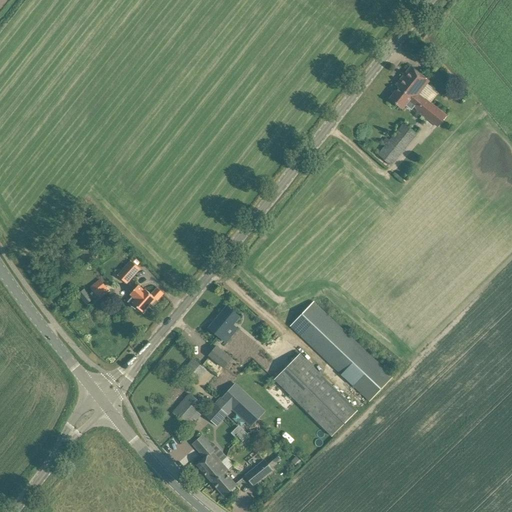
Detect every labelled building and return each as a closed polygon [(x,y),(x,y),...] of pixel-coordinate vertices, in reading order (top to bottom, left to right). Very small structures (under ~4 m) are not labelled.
[(400,87),(390,99),(402,108),(405,105),(412,110),(415,107),(417,109),(416,109),(438,126),(446,116),(430,102),(419,93),(426,84),(429,81),(411,67),(400,81),(401,82),(398,86),(400,87)] [(378,155),(391,165),(417,134),(404,124),(378,155)] [(131,260),(118,275),(127,283),(140,268),(131,260)] [(89,288),(95,296),(105,288),(98,280),(89,288)] [(127,302),(135,309),(136,309),(135,308),(137,307),(143,312),(155,299),(157,300),(164,293),(157,287),(151,294),(145,289),(144,290),(138,285),(130,294),(133,296),(127,302)] [(78,294),(87,304),(93,299),(84,289),(78,294)] [(291,326),(370,401),(393,376),(314,302),(291,326)] [(209,328),(228,343),(240,329),(234,323),(239,317),(227,307),(209,328)] [(228,362),(230,360),(231,359),(217,347),(210,355),(224,367),(228,362)] [(301,354),(275,380),(332,436),(358,411),(301,354)] [(235,364),(230,360),(228,362),(229,363),(208,386),(213,390),(233,367),(233,366),(235,364)] [(195,361),(186,372),(196,381),(206,370),(195,361)] [(215,402),(205,414),(217,426),(228,414),(228,413),(232,409),(250,426),(265,411),(236,383),(222,399),(221,398),(216,403),(215,402)] [(190,394),(174,412),(188,424),(193,418),(198,412),(204,406),(190,394)] [(202,435),(192,443),(205,458),(197,465),(225,496),(237,485),(225,472),(233,465),(227,457),(222,462),(212,452),(215,450),(202,435)] [(264,459),(245,475),(253,485),(272,470),(264,459)]
